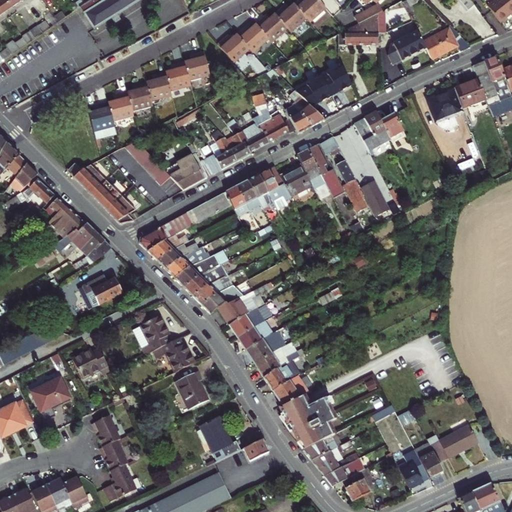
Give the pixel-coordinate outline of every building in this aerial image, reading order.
[(12,7),(7,0),(0,0),(0,5),(5,13),(8,10),(12,7)] [(78,0),(69,6),(73,13),(80,8),(80,7),(90,0),(78,0)] [(80,8),(94,30),(141,0),(90,0),(80,7),(80,8)] [(141,0),(94,30),(97,35),(153,0),(141,0)] [(298,0),(293,4),(306,20),(310,24),(326,9),(317,0),(298,0)] [(405,0),(401,2),(407,14),(412,11),(410,6),(417,3),(416,1),(417,0),(405,0)] [(474,6),(469,0),(459,0),(468,11),(474,6)] [(511,1),(511,0),(495,0),(487,7),(492,14),(500,23),(511,14),(511,15),(511,1)] [(285,5),(275,15),(287,29),(291,33),(306,20),(293,4),(288,9),(285,5)] [(358,25),(382,13),(379,6),(374,8),(374,7),(354,17),(358,25)] [(383,33),(383,12),(382,13),(358,25),(345,32),(338,35),(338,45),(378,45),(378,34),(383,33)] [(62,13),(54,18),(58,24),(65,18),(62,13)] [(266,15),(255,25),(268,40),(272,43),(287,29),(275,15),(269,19),(266,15)] [(45,22),(38,27),(42,34),(50,29),(46,23),(45,22)] [(246,26),(236,35),(249,49),(253,53),(268,40),(255,25),(250,29),(246,26)] [(34,40),(42,34),(38,27),(30,33),(34,40)] [(423,43),(431,60),(457,47),(460,53),(470,48),(450,28),(423,43)] [(391,45),(387,56),(392,66),(426,49),(417,32),(391,45)] [(30,33),(22,38),(23,39),(27,45),(34,40),(30,33)] [(227,36),(217,45),(233,64),(249,49),(236,35),(231,39),(227,36)] [(23,39),(15,45),(19,50),(27,45),(23,39)] [(19,50),(15,45),(13,42),(5,47),(7,50),(11,55),(19,50)] [(7,50),(0,54),(0,58),(2,62),(11,55),(7,50)] [(191,61),(184,63),(189,82),(210,76),(203,53),(190,56),(191,61)] [(488,107),(491,116),(500,112),(496,104),(511,98),(510,94),(501,71),(496,58),(481,64),(472,67),(478,81),(488,107)] [(189,82),(184,63),(170,66),(171,72),(165,73),(170,92),(190,87),(189,82)] [(320,77),(294,92),(310,108),(351,87),(341,66),(326,75),(327,77),(322,80),(320,77)] [(511,92),(511,66),(501,71),(510,94),(511,92)] [(152,81),(146,83),(151,102),(171,97),(170,92),(165,73),(151,76),(152,81)] [(488,107),(478,81),(454,90),(462,109),(469,107),(471,113),(488,107)] [(134,92),(127,93),(132,112),(152,107),(151,102),(146,83),(132,86),(134,92)] [(454,89),(440,95),(449,119),(463,113),(462,109),(454,90),(454,89)] [(323,121),(302,100),(294,92),(290,97),(296,103),(292,107),(311,127),(323,121)] [(132,112),(127,93),(113,97),(114,101),(108,103),(113,123),(134,117),(132,112)] [(256,108),(266,105),(263,94),(253,97),(256,108)] [(449,119),(440,95),(426,100),(436,124),(449,119)] [(113,123),(108,103),(94,107),(95,111),(88,113),(96,140),(98,140),(116,135),(113,123)] [(267,109),(269,116),(278,111),(280,109),(276,103),(267,109)] [(282,113),(293,132),(296,130),(298,135),(311,127),(292,107),(282,113)] [(245,144),(250,153),(268,143),(263,133),(256,127),(270,119),(269,116),(267,109),(260,112),(259,110),(257,112),(259,117),(253,120),(255,125),(242,132),(247,142),(245,144)] [(289,134),(293,132),(282,113),(280,109),(278,111),(280,115),(289,133),(289,134)] [(269,116),(270,119),(280,115),(278,111),(269,116)] [(375,113),(353,125),(369,156),(373,154),(372,152),(390,142),(380,122),(375,113)] [(280,115),(270,119),(256,127),(263,133),(268,143),(289,133),(280,115)] [(405,137),(395,115),(394,115),(380,122),(390,142),(391,144),(405,137)] [(247,142),(242,132),(241,133),(236,124),(228,129),(224,131),(228,136),(230,136),(231,139),(228,140),(226,142),(233,153),(232,155),(236,163),(239,161),(250,155),(250,153),(245,144),(247,142)] [(213,175),(236,163),(232,155),(233,153),(226,142),(225,139),(218,131),(211,136),(218,150),(221,156),(217,158),(206,163),(213,175)] [(494,131),(485,135),(488,141),(497,138),(494,131)] [(338,149),(332,138),(331,139),(319,145),(325,156),(338,149)] [(137,141),(125,148),(161,187),(170,178),(163,170),(137,141)] [(15,154),(5,144),(0,153),(0,175),(7,169),(16,178),(26,165),(15,154)] [(317,146),(307,151),(328,191),(335,205),(339,203),(325,175),(327,173),(324,166),(327,164),(317,146)] [(328,191),(307,151),(296,156),(301,166),(310,182),(315,179),(323,194),(328,191)] [(204,180),(191,155),(163,170),(170,178),(182,191),(204,180)] [(343,186),(355,213),(365,208),(361,199),(364,198),(345,161),(337,165),(345,179),(346,179),(348,183),(343,186)] [(75,164),(67,172),(74,178),(81,170),(75,164)] [(26,165),(16,178),(5,193),(7,194),(8,193),(9,193),(15,187),(20,192),(34,177),(36,176),(31,170),(26,165)] [(137,214),(89,166),(81,170),(74,178),(120,225),(134,222),(128,216),(137,214)] [(310,182),(301,166),(290,171),(302,193),(312,188),(310,182)] [(274,168),(259,176),(273,203),(283,198),(285,202),(290,199),(279,177),(274,168)] [(290,171),(279,177),(290,199),(302,193),(290,171)] [(259,176),(247,182),(260,207),(262,210),(274,204),(273,203),(259,176)] [(47,204),(55,196),(46,188),(37,180),(28,189),(21,194),(26,200),(25,201),(27,203),(30,201),(29,199),(35,192),(47,204)] [(246,183),(236,188),(249,212),(260,207),(247,182),(246,183)] [(374,182),(361,189),(376,217),(388,210),(374,182)] [(390,187),(387,188),(400,213),(403,211),(390,187)] [(249,212),(236,188),(224,193),(231,206),(238,219),(249,212)] [(193,225),(198,223),(198,224),(231,206),(224,193),(187,213),(193,225)] [(11,200),(5,204),(9,210),(23,200),(19,195),(11,200)] [(45,211),(51,217),(64,205),(57,199),(45,211)] [(51,217),(61,226),(74,214),(69,209),(64,205),(51,217)] [(37,206),(32,210),(36,215),(40,212),(41,211),(37,206)] [(17,217),(22,225),(27,221),(36,215),(32,210),(30,208),(17,217)] [(36,215),(27,221),(30,225),(43,215),(40,212),(36,215)] [(148,253),(163,243),(193,225),(187,213),(140,238),(139,244),(143,249),(148,253)] [(61,226),(69,235),(75,231),(78,233),(85,225),(80,219),(74,214),(61,226)] [(75,231),(69,235),(63,240),(49,249),(52,253),(55,250),(64,259),(77,248),(80,251),(88,244),(90,246),(94,242),(93,238),(96,235),(91,229),(86,224),(85,225),(78,233),(75,231)] [(245,233),(248,237),(259,231),(257,227),(245,233)] [(339,227),(334,229),(340,239),(344,236),(339,227)] [(351,234),(353,239),(365,232),(362,228),(351,234)] [(350,233),(346,235),(344,236),(340,239),(342,244),(353,239),(351,234),(350,233)] [(39,255),(49,249),(63,240),(60,235),(36,251),(39,255)] [(80,251),(87,258),(94,250),(95,252),(105,243),(101,239),(96,235),(93,238),(94,242),(90,246),(88,244),(80,251)] [(183,237),(168,247),(163,243),(148,253),(152,257),(156,262),(183,245),(187,243),(183,237)] [(105,243),(95,252),(94,250),(87,258),(93,263),(104,256),(111,249),(108,246),(105,243)] [(183,245),(156,262),(160,266),(165,270),(180,259),(191,253),(198,250),(195,244),(185,249),(183,245)] [(198,250),(191,253),(194,259),(204,254),(201,248),(198,250)] [(49,249),(39,255),(45,264),(54,257),(52,253),(49,249)] [(29,255),(32,260),(39,255),(36,251),(29,255)] [(180,259),(165,270),(169,275),(173,279),(189,267),(198,264),(208,259),(206,255),(205,255),(204,254),(194,259),(191,253),(180,259)] [(178,284),(183,289),(199,277),(219,267),(213,256),(208,259),(198,264),(189,267),(173,279),(178,284)] [(79,265),(82,270),(88,266),(85,261),(79,265)] [(188,293),(192,298),(208,286),(224,277),(217,270),(220,268),(219,267),(199,277),(183,289),(188,293)] [(208,286),(192,298),(196,302),(200,306),(216,294),(224,290),(222,286),(231,282),(240,277),(238,271),(225,278),(224,277),(208,286)] [(104,277),(78,290),(88,310),(121,294),(117,287),(114,280),(108,283),(104,277)] [(222,286),(224,290),(233,286),(231,282),(222,286)] [(235,288),(236,291),(247,285),(245,283),(235,288)] [(267,285),(259,289),(261,294),(269,290),(267,285)] [(216,294),(200,306),(205,311),(209,315),(225,304),(228,306),(233,303),(227,297),(237,292),(236,291),(235,288),(233,286),(224,290),(216,294)] [(53,288),(35,299),(46,318),(64,308),(53,288)] [(259,289),(233,303),(228,306),(217,311),(223,319),(228,327),(245,316),(247,314),(247,313),(255,309),(250,300),(261,294),(259,289)] [(336,290),(330,293),(334,301),(341,297),(336,290)] [(319,299),(323,307),(334,301),(330,293),(319,299)] [(275,309),(270,301),(255,309),(261,317),(275,309)] [(209,315),(217,311),(228,306),(225,304),(209,315)] [(245,316),(253,329),(264,323),(264,322),(261,317),(255,309),(247,313),(247,314),(245,316)] [(232,333),(236,339),(253,329),(245,316),(228,327),(232,333)] [(155,351),(169,344),(166,337),(168,336),(164,327),(159,317),(140,326),(149,345),(143,348),(146,355),(152,352),(155,351)] [(0,361),(3,366),(64,335),(58,323),(0,352),(0,361)] [(253,329),(236,339),(240,345),(244,351),(271,335),(264,323),(253,329)] [(336,329),(327,334),(330,341),(340,336),(336,329)] [(271,335),(244,351),(249,358),(253,365),(280,349),(285,347),(275,333),(271,335)] [(182,345),(179,339),(169,344),(155,351),(159,359),(166,355),(175,373),(194,363),(190,354),(185,344),(182,345)] [(285,347),(280,349),(285,357),(295,351),(291,343),(285,347)] [(95,351),(92,352),(91,350),(72,360),(81,379),(100,370),(103,377),(110,373),(99,349),(95,351)] [(258,372),(263,379),(292,362),(299,358),(296,352),(295,351),(285,357),(280,349),(253,365),(258,372)] [(302,349),(296,352),(299,358),(305,354),(302,349)] [(267,386),(272,392),(289,381),(297,377),(299,376),(292,362),(263,379),(267,386)] [(197,373),(176,384),(188,410),(208,401),(199,382),(201,381),(199,377),(197,373)] [(276,399),(281,407),(303,396),(307,394),(297,377),(289,381),(272,392),(276,399)] [(43,392),(34,396),(46,421),(56,416),(53,409),(71,401),(63,382),(53,387),(50,386),(44,388),(43,392)] [(122,383),(117,386),(121,394),(126,391),(122,383)] [(114,389),(108,395),(113,400),(119,394),(114,389)] [(136,399),(134,393),(130,395),(123,398),(122,399),(124,403),(124,404),(136,399)] [(331,437),(334,435),(328,423),(335,419),(324,398),(308,406),(303,396),(281,407),(278,408),(286,424),(289,423),(294,433),(299,444),(302,442),(306,449),(331,437)] [(122,399),(106,407),(108,411),(124,403),(122,399)] [(25,400),(0,412),(0,433),(3,439),(14,433),(36,422),(25,400)] [(374,422),(394,412),(391,406),(371,416),(374,422)] [(397,417),(401,426),(415,419),(410,410),(397,417)] [(116,414),(109,417),(116,431),(122,428),(116,414)] [(116,431),(109,417),(94,424),(100,435),(97,437),(99,442),(102,448),(117,441),(120,440),(126,437),(122,428),(116,431)] [(199,428),(216,462),(241,450),(237,442),(232,444),(225,431),(219,419),(199,428)] [(100,435),(94,424),(93,424),(91,425),(97,437),(100,435)] [(468,427),(438,442),(447,459),(462,452),(477,444),(468,427)] [(349,442),(352,447),(369,438),(366,433),(349,442)] [(341,446),(335,434),(334,435),(331,437),(337,448),(341,446)] [(117,441),(118,445),(130,439),(128,436),(126,437),(120,440),(117,441)] [(306,456),(311,461),(337,448),(331,437),(306,449),(302,451),(306,456)] [(243,449),(249,462),(269,453),(265,446),(262,440),(243,449)] [(6,441),(0,444),(5,456),(11,453),(6,441)] [(128,464),(118,445),(117,441),(102,448),(107,460),(104,461),(106,464),(107,466),(108,469),(110,472),(124,465),(128,464)] [(337,448),(311,461),(316,468),(322,475),(324,477),(359,459),(356,454),(346,459),(345,460),(337,464),(336,462),(341,460),(338,454),(336,451),(340,449),(342,452),(352,447),(349,442),(341,446),(337,448)] [(438,442),(429,447),(438,464),(447,459),(438,442)] [(427,443),(414,451),(428,478),(435,475),(442,472),(438,464),(429,447),(427,443)] [(107,460),(102,448),(99,449),(104,461),(107,460)] [(402,457),(405,463),(408,468),(400,472),(408,489),(418,483),(428,478),(414,451),(402,457)] [(359,459),(324,477),(328,482),(332,487),(341,482),(364,470),(359,459)] [(408,468),(405,463),(397,467),(400,472),(408,468)] [(124,465),(110,472),(115,483),(109,486),(103,489),(110,503),(136,490),(124,465)] [(364,470),(341,482),(346,492),(351,502),(377,489),(367,469),(364,470)] [(218,474),(139,511),(204,511),(206,511),(230,499),(218,474)] [(59,476),(44,483),(46,486),(60,479),(59,476)] [(70,481),(63,485),(73,505),(74,508),(82,505),(82,507),(89,503),(76,478),(70,481)] [(46,486),(57,510),(61,508),(65,506),(66,508),(73,505),(63,485),(60,479),(46,486)] [(503,511),(490,484),(481,489),(471,494),(480,511),(487,509),(488,511),(503,511)] [(53,511),(57,510),(46,486),(38,490),(31,493),(40,511),(53,511)] [(19,493),(12,497),(18,511),(36,511),(26,490),(19,493)] [(458,500),(464,511),(479,511),(480,511),(471,494),(465,497),(458,500)] [(18,511),(12,497),(4,501),(0,502),(0,509),(1,511),(18,511)]
